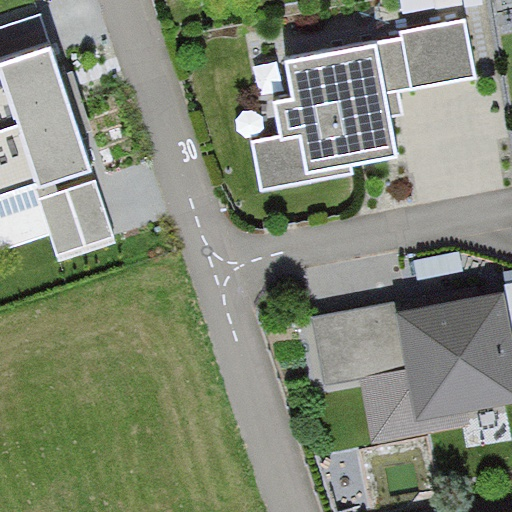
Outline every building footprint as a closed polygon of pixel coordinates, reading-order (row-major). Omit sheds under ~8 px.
[(376,42),(288,57),(295,94),(276,97),(282,128),(253,133),(262,185),(354,169),(353,163),(399,155),(390,102),(387,88),(478,72),(468,14),(400,26),(402,34),(376,38),(376,42)] [(41,17),(0,30),(0,197),(91,167),(78,127),(62,80),(41,17)] [(95,182),(41,201),(61,257),(115,237),(95,182)] [(511,402),(511,345),(502,294),(453,304),(404,314),(396,315),(406,370),(416,421),(511,402)] [(402,303),(316,318),(328,384),(406,370),(396,315),(404,314),(402,303)]
